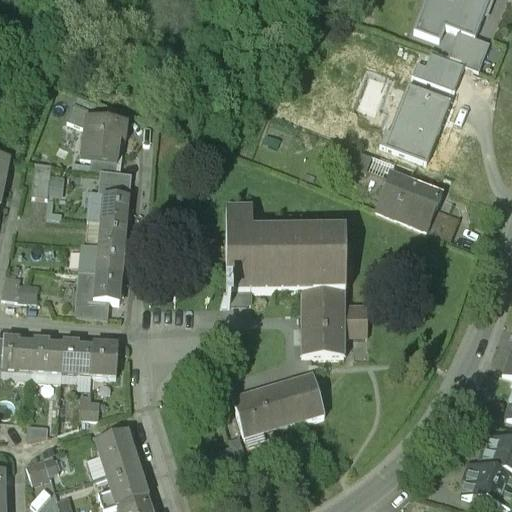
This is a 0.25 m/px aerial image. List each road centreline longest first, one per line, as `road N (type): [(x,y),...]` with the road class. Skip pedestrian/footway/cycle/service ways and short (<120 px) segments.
road 1 (tertiary): [(360,511),(402,485),(454,424),(511,301)]
road 2 (residential): [(133,338),(156,137)]
road 3 (residential): [(166,511),(148,455),(133,338)]
road 4 (residential): [(0,323),(133,338)]
